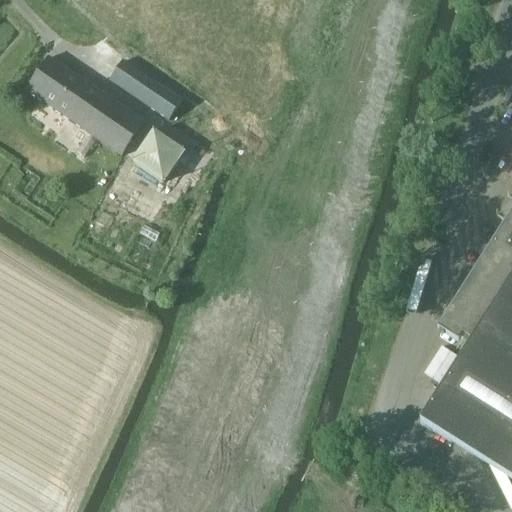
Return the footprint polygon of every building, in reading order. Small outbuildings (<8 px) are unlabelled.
[(106,28),(125,0),(66,0),(66,1),(106,28)] [(230,57),(255,21),(224,0),(171,0),(164,11),(230,57)] [(218,154),(220,150),(232,158),(235,154),(240,158),(283,95),(158,10),(124,60),(183,100),(181,102),(122,62),(110,81),(218,154)] [(28,116),(44,126),(54,110),(68,119),(65,123),(70,126),(73,123),(121,156),(144,123),(48,58),(26,91),(39,100),(28,116)] [(57,135),(44,126),(39,133),(52,142),(57,135)] [(164,183),(185,152),(154,131),(133,162),(164,183)] [(511,219),(443,328),(439,334),(459,346),(462,340),(471,346),(421,425),(511,483),(511,219)]
